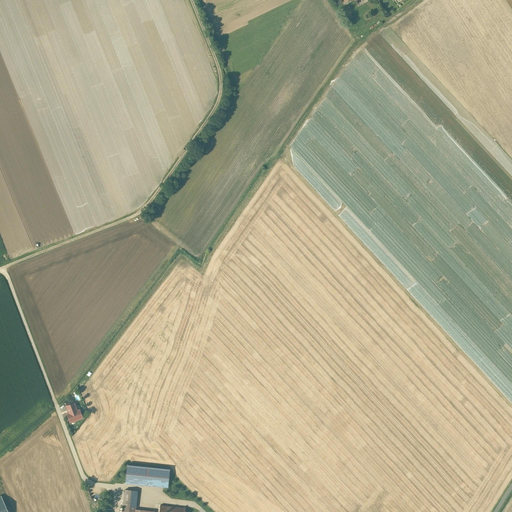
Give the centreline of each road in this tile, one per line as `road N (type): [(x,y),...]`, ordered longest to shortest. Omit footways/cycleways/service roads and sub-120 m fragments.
road 1 (track): [(0,268),(122,221),(152,198),(220,94),(219,69),(191,0)]
road 2 (track): [(147,496),(143,487),(93,484),(82,475),(3,267)]
